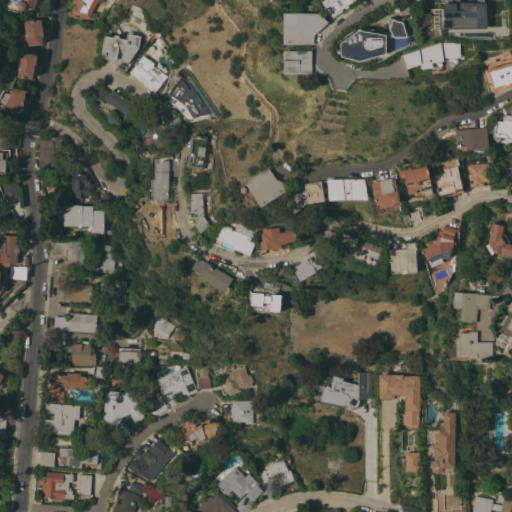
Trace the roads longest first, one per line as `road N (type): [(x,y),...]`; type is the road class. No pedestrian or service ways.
road 1 (residential): [(511,197),(482,195),(402,233),(332,221),(292,256),(250,261),(189,237),(179,202),(182,134),(120,79),(96,74),(76,96),(122,156),(121,186),(105,184),(75,138),(34,119)]
road 2 (residential): [(17,511),(30,377),(27,158),(60,0)]
road 3 (residential): [(511,94),(439,124),(372,169),(297,175),(285,172),(276,149)]
road 4 (residential): [(96,511),(119,457),(140,432),(203,406)]
road 5 (residential): [(381,0),(323,44),(328,64),(362,72)]
road 6 (residential): [(385,511),(303,498),(264,511)]
